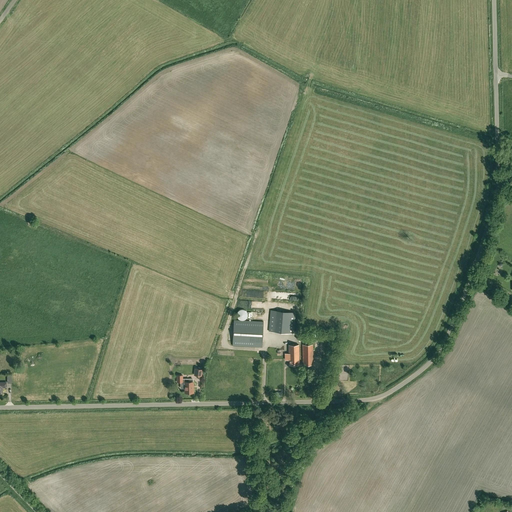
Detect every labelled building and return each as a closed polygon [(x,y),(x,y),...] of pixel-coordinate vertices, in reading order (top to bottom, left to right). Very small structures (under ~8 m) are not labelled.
[(293,333),(295,316),(295,312),(271,310),(269,331),(293,333)] [(263,322),(234,320),(232,345),(262,347),(263,322)] [(303,344),(303,365),(313,364),(313,344),(303,344)] [(284,353),(284,360),(289,360),(289,365),(299,365),(299,345),(289,345),(289,353),(284,353)] [(177,375),(177,382),(180,382),(180,387),(181,388),(185,388),(185,393),(193,393),(193,382),(193,379),(187,380),(187,378),(183,378),(183,375),(177,375)]
